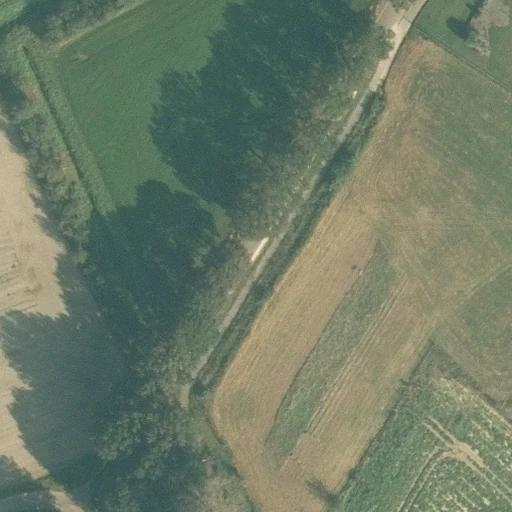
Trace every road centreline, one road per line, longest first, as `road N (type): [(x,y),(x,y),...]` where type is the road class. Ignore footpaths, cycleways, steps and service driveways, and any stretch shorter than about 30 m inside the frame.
road 1 (unclassified): [(117,460),(401,0)]
road 2 (unclassified): [(0,511),(117,460)]
